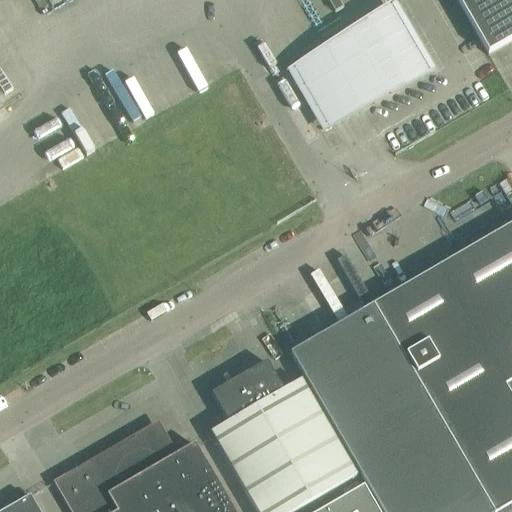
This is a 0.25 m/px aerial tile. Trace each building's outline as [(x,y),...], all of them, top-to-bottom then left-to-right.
[(511,0),(454,0),(488,58),(511,44),(511,0)] [(351,45),(332,56),(361,106),(380,95),(351,45)] [(511,228),(290,357),(380,511),(505,511),(511,508),(511,228)] [(258,371),(257,371),(212,398),(228,427),(211,437),(254,511),(301,511),(356,480),(301,385),(284,394),(267,366),(265,367),(266,369),(260,373),(258,371)] [(170,464),(150,430),(53,486),(68,511),(231,511),(195,449),(177,459),(178,462),(170,466),(169,464),(170,464)] [(375,511),(363,490),(326,511),(375,511)] [(37,511),(30,500),(8,511),(37,511)]
